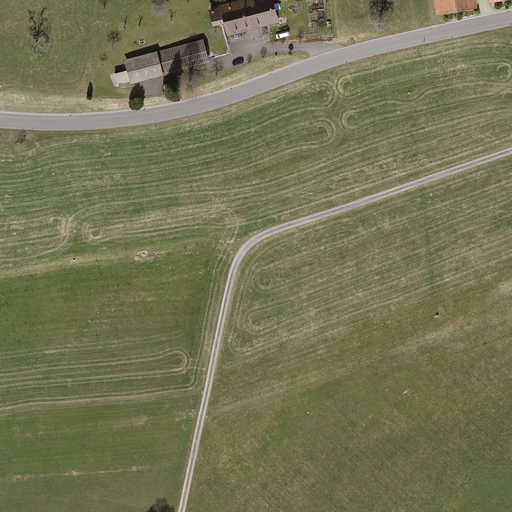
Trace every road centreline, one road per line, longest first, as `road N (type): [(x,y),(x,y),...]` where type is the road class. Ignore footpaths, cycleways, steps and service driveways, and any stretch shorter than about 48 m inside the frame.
road 1 (track): [(181,511),(235,268),(248,244),(511,152)]
road 2 (tertiary): [(511,19),(338,59),(151,115),(0,121)]
